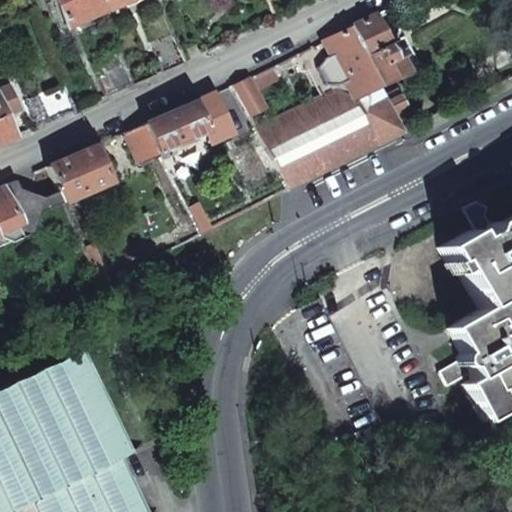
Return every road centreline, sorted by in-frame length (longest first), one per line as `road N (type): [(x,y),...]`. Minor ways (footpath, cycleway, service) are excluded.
road 1 (tertiary): [(511,134),(320,231),(259,273),(232,318),(218,443),(226,511)]
road 2 (residential): [(363,0),(0,167)]
